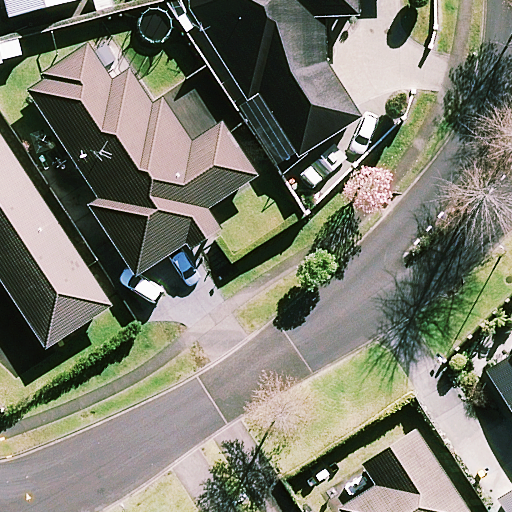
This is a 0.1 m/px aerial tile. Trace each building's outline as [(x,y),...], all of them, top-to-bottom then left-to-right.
[(3,0),(11,28),(82,10),(79,0),(3,0)] [(184,0),(184,16),(289,174),(359,128),(327,80),(324,29),(359,26),(356,0),(184,0)] [(90,213),(135,284),(187,252),(190,257),(219,239),(205,218),(254,187),(220,132),(189,152),(161,107),(150,113),(129,79),(109,91),(87,55),(26,93),(98,208),(90,213)] [(111,316),(0,138),(0,287),(44,358),(111,316)] [(511,511),(511,361),(484,379),(511,422),(511,499),(499,508),(501,511),(511,511)] [(462,511),(416,438),(361,473),(373,493),(342,511),(462,511)]
